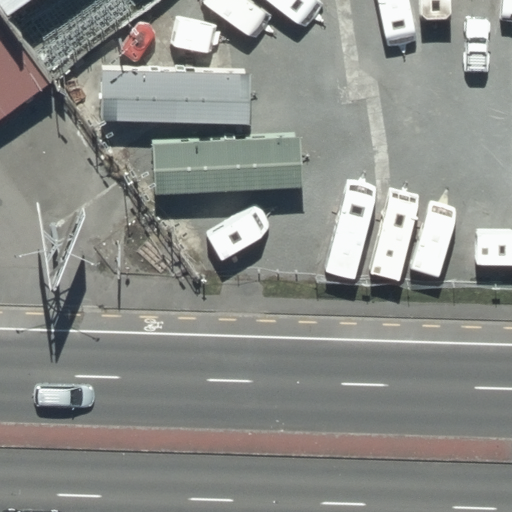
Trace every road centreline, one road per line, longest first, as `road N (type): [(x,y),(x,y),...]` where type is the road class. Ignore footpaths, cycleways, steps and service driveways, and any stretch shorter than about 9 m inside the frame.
road 1 (primary): [(0,376),(511,390)]
road 2 (primary): [(499,511),(4,494)]
